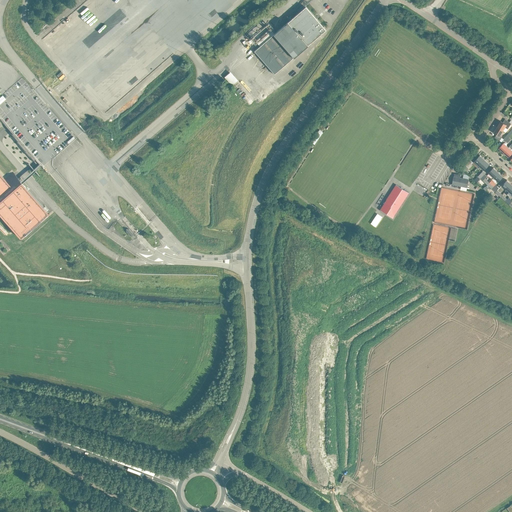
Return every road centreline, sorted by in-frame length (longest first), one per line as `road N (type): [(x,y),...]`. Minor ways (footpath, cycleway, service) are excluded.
road 1 (tertiary): [(228,439),(252,355),(247,230),(260,176),(384,0)]
road 2 (unknown): [(147,260),(107,238),(11,115)]
road 3 (unknown): [(103,180),(75,114),(10,52),(0,24)]
road 4 (unknown): [(147,260),(108,254),(0,148)]
road 5 (unknown): [(319,0),(327,34),(278,88),(261,90),(231,55)]
road 6 (unclassified): [(145,511),(0,430)]
road 7 (unknown): [(181,38),(98,102),(85,92),(71,53)]
road 8 (primary): [(149,472),(0,419)]
road 9 (unknown): [(108,167),(212,79)]
